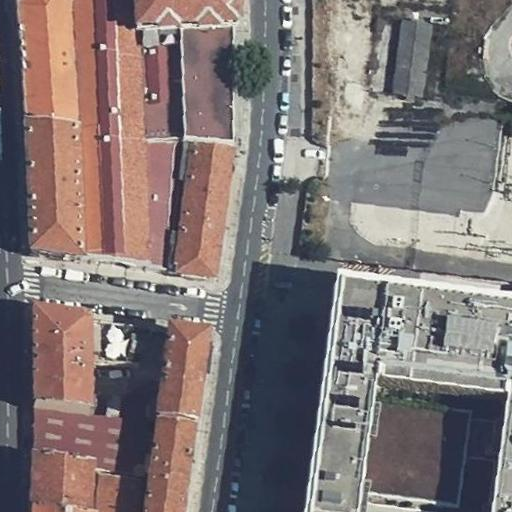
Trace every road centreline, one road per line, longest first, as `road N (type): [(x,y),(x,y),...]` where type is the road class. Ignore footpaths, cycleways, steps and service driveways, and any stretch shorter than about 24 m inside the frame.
road 1 (primary): [(268,0),(262,133),(236,314)]
road 2 (residential): [(0,285),(236,314)]
road 3 (primary): [(236,314),(209,511)]
